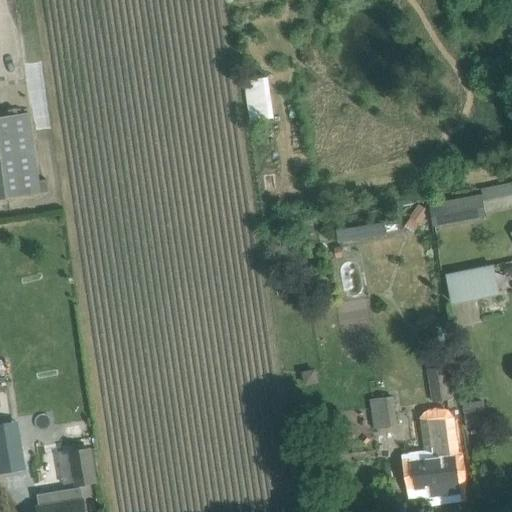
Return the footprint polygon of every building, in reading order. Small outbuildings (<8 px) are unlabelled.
[(269,89),(246,92),(250,123),(274,119),(269,89)] [(39,180),(35,148),(31,113),(0,116),(0,199),(49,193),(47,179),(39,180)] [(483,195),(436,204),(439,225),(487,216),(483,195)] [(420,225),(429,212),(419,205),(410,217),(420,225)] [(368,222),(367,213),(334,219),(337,242),(384,234),(382,220),(368,222)] [(335,251),(329,252),(331,259),(337,258),(337,259),(343,257),(341,247),(335,249),(335,251)] [(446,274),(453,304),(501,295),(494,264),(446,274)] [(438,340),(430,327),(417,335),(425,348),(438,340)] [(427,369),(432,402),(452,399),(447,366),(427,369)] [(371,399),(374,429),(398,426),(395,397),(371,399)] [(485,401),(463,403),(466,427),(488,425),(485,401)] [(452,456),(449,438),(446,411),(428,414),(435,459),(412,462),(415,490),(430,488),(431,497),(460,494),(455,455),(452,456)] [(0,469),(27,466),(23,435),(0,438),(0,469)] [(91,447),(69,451),(73,477),(75,483),(97,479),(91,447)] [(81,489),(38,496),(40,507),(39,507),(39,511),(84,511),(83,501),(82,495),(81,489)]
